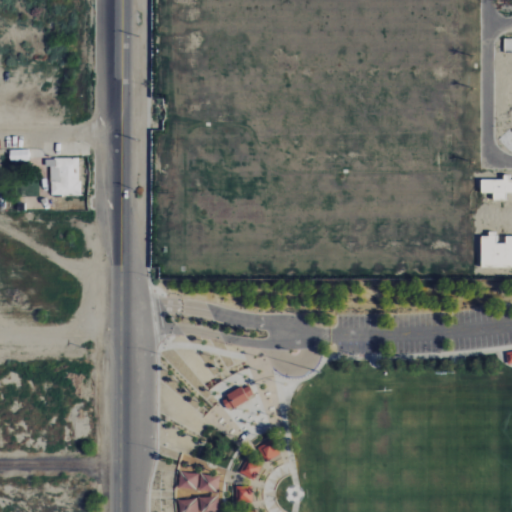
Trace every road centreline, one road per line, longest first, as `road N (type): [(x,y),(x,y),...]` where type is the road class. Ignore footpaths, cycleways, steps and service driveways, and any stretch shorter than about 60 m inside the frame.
road 1 (tertiary): [(120,0),(119,328)]
road 2 (tertiary): [(119,467),(119,328)]
